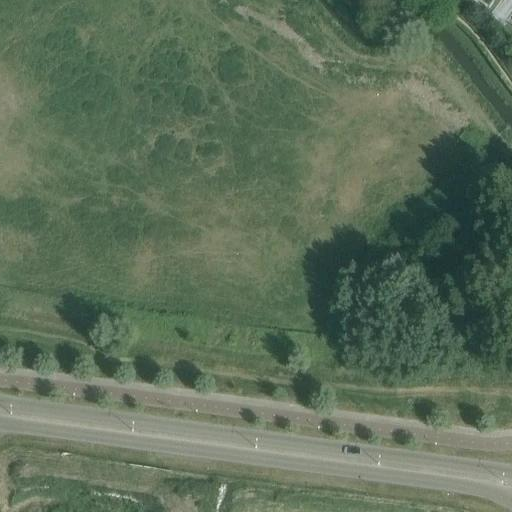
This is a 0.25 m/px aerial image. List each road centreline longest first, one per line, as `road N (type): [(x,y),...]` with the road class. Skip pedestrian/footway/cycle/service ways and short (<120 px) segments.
road 1 (secondary): [(0,425),(469,489),(511,503)]
road 2 (secondary): [(511,469),(0,403)]
